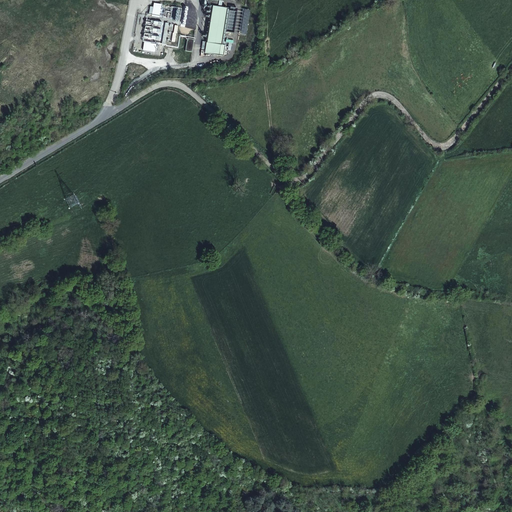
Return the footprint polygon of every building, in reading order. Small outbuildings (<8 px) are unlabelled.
[(221,44),(226,8),(220,7),(221,1),(213,0),(203,0),(203,4),(211,6),(204,53),(223,56),(225,45),(221,44)] [(150,6),(148,14),(159,16),(161,4),(153,3),(152,7),(150,6)] [(173,24),(181,24),(183,8),(175,8),(173,24)] [(236,12),(227,10),(224,31),(233,32),(236,12)] [(145,21),(143,39),(158,40),(159,35),(161,35),(162,22),(145,21)] [(165,44),(167,31),(171,31),(173,24),(165,23),(161,44),(165,44)] [(191,52),(194,39),(187,38),(184,51),(191,52)] [(155,52),(156,43),(143,43),(142,51),(155,52)]
